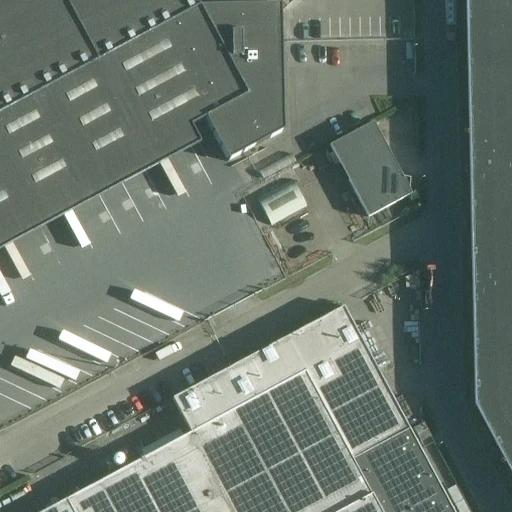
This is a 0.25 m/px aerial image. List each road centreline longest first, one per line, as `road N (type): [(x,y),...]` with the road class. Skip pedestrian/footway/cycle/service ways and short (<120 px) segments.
road 1 (unclassified): [(500,511),(449,416),(441,211)]
road 2 (unclassified): [(236,320),(441,211)]
road 3 (unclassified): [(441,211),(437,0)]
road 4 (unknown): [(297,88),(439,84)]
